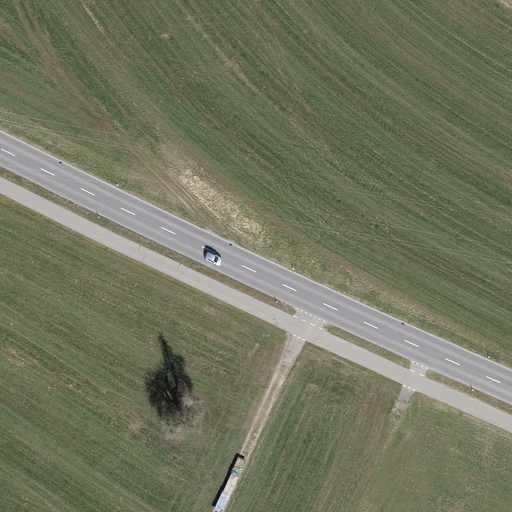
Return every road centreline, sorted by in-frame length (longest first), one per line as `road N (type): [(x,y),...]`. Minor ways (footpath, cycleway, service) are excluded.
road 1 (secondary): [(0,148),(511,388)]
road 2 (track): [(316,301),(219,511)]
